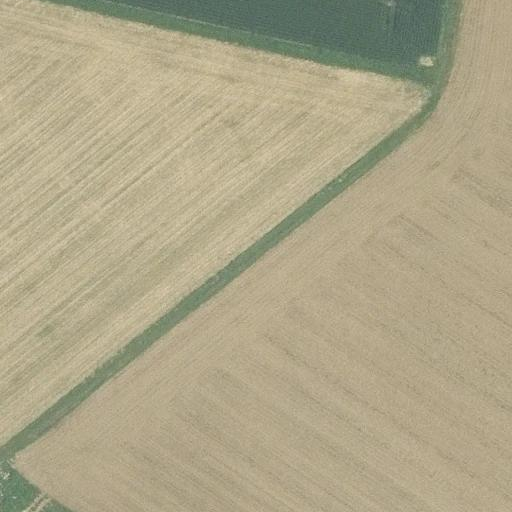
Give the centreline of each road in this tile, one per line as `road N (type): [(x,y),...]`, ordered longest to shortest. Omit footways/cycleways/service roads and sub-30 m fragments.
road 1 (track): [(0,458),(444,88)]
road 2 (track): [(444,88),(47,0)]
